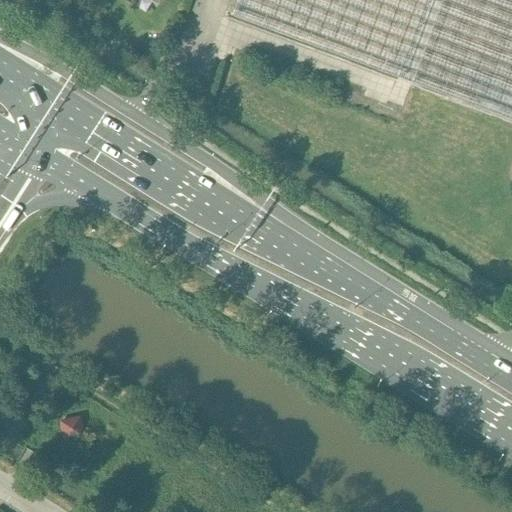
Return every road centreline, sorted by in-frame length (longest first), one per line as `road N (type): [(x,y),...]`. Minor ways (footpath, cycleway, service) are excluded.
road 1 (secondary): [(31,152),(511,444)]
road 2 (secondary): [(511,372),(66,98)]
